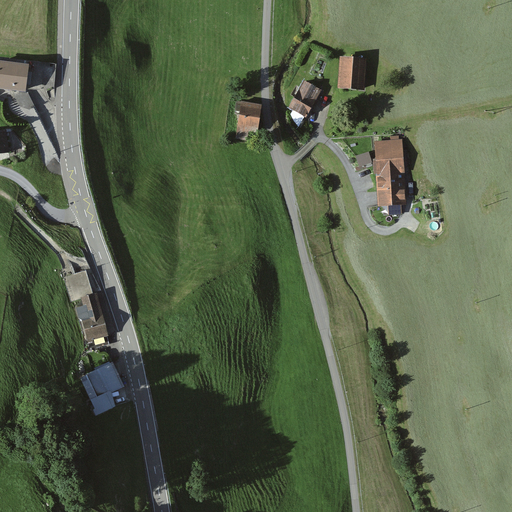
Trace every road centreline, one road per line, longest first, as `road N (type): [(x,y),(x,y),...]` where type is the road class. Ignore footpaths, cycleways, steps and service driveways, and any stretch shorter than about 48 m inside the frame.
road 1 (unclassified): [(269,0),(267,108),(345,398),(358,511)]
road 2 (tertiary): [(85,212),(137,375),(161,511)]
road 3 (tertiary): [(71,0),(72,157),(85,212)]
